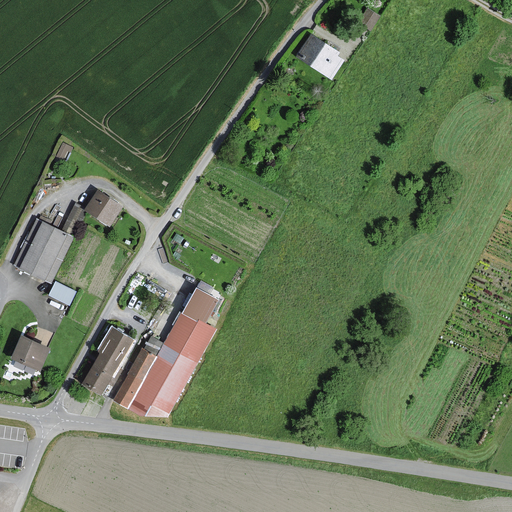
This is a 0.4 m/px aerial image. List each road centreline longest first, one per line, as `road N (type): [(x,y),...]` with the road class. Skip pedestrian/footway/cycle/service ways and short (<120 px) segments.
road 1 (residential): [(323,0),(129,271),(52,416)]
road 2 (unclassified): [(52,416),(511,483)]
